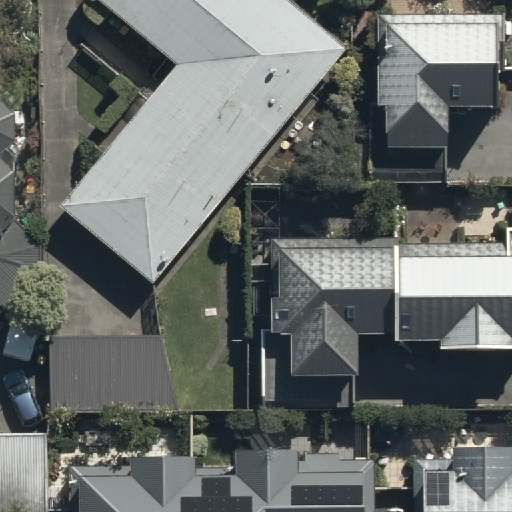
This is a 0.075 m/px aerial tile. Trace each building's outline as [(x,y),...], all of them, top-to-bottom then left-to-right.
[(283,0),(96,0),(175,68),(57,205),(150,286),(349,56),(283,0)] [(493,18),(375,17),(375,106),(380,106),(380,147),(444,147),(444,106),(493,106),(493,18)] [(0,312),(41,271),(38,241),(14,219),(12,117),(0,105),(0,312)] [(506,236),(273,239),(274,333),(261,333),(262,408),(354,407),(353,334),(390,333),(390,341),(437,340),(437,348),(510,347),(509,337),(511,336),(511,228),(506,228),(506,236)] [(159,334),(51,333),(52,417),(188,414),(159,334)] [(47,433),(0,433),(0,506),(49,505),(47,433)] [(451,458),(416,459),(415,511),(511,511),(511,457),(511,446),(451,446),(451,458)] [(68,464),(67,511),(373,511),(374,459),(338,459),(338,452),(293,452),(293,448),(234,447),(234,472),(189,472),(190,454),(129,453),(129,463),(68,464)]
